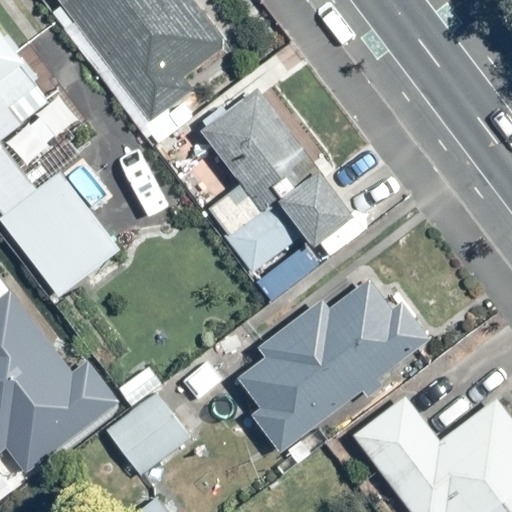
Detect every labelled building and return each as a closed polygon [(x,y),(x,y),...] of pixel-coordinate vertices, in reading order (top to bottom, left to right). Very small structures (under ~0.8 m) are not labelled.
[(195,0),(58,0),(156,126),(195,95),(181,77),(227,41),(195,0)] [(0,137),(51,100),(0,31),(0,217),(57,295),(116,251),(56,170),(32,188),(0,144),(0,137)] [(306,165),(253,88),(196,127),(236,186),(204,208),(268,301),(313,270),(299,251),(345,219),(329,196),(348,183),(326,151),(306,165)] [(425,338),(370,265),(231,369),(258,406),(249,412),(277,449),(425,338)] [(0,492),(116,399),(84,358),(74,366),(0,273),(0,492)] [(188,436),(153,391),(104,429),(139,474),(188,436)] [(438,439),(403,394),(351,434),(410,511),(511,511),(511,423),(492,398),(438,439)] [(171,511),(155,491),(129,511),(171,511)]
